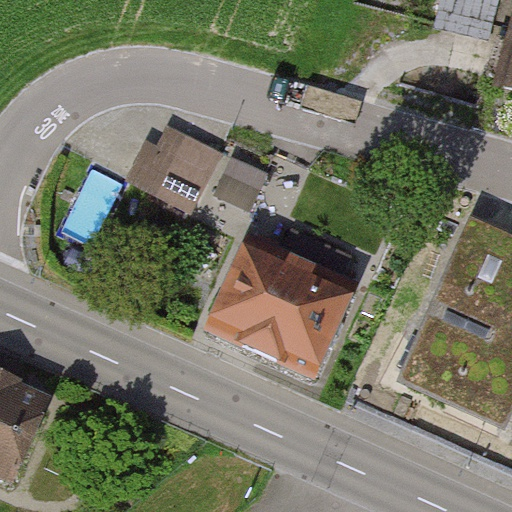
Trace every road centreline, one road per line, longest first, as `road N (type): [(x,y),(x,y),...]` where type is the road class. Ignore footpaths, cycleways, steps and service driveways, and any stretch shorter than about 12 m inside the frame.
road 1 (residential): [(0,213),(54,114),(74,95),(121,79),(180,81),(511,173)]
road 2 (tertiary): [(0,310),(449,511)]
